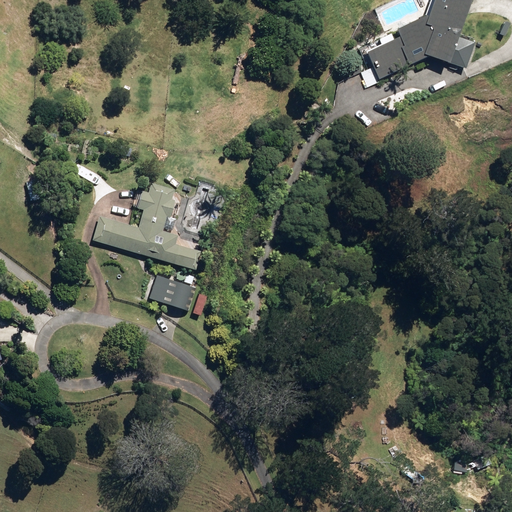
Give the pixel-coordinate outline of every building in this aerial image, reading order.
[(366,54),(378,80),(427,58),(448,66),(449,63),(465,70),(474,45),(457,39),(472,1),(470,0),(434,0),(428,17),(395,32),(399,39),(366,54)] [(351,70),(354,76),(361,73),(357,67),(351,70)] [(93,241),(194,272),(200,252),(175,245),(177,237),(161,233),(166,217),(169,218),(174,202),(171,201),(174,191),(150,184),(148,194),(143,192),(137,209),(143,210),(137,230),(99,219),(93,241)] [(149,299),(187,312),(195,290),(157,276),(149,299)] [(405,464),(399,473),(416,487),(423,478),(405,464)] [(441,482),(440,491),(456,493),(457,483),(441,482)]
